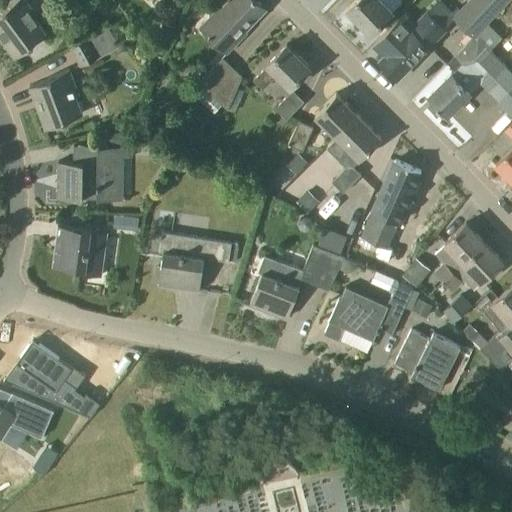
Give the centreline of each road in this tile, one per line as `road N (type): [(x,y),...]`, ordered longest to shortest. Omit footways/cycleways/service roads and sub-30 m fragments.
road 1 (residential): [(511,454),(291,364),(3,295)]
road 2 (residential): [(511,228),(286,0)]
road 3 (residential): [(3,295),(18,191),(0,118)]
